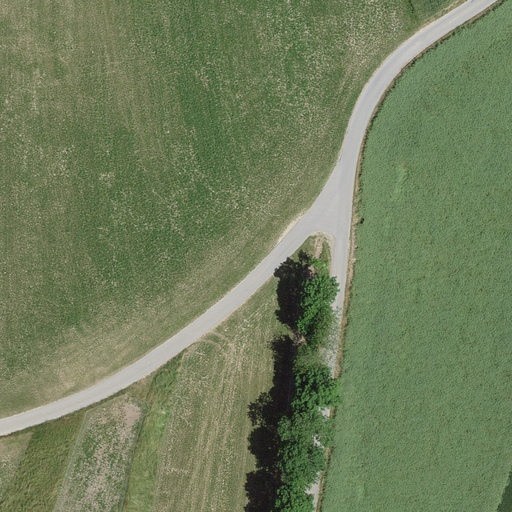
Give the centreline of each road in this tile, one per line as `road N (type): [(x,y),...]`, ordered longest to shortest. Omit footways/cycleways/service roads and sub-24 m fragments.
road 1 (unclassified): [(0,420),(69,400),(169,344),(235,293),(333,188)]
road 2 (unclassified): [(333,188),(342,226),(306,511)]
road 3 (unclassified): [(333,188),(369,89),(393,55),(476,0)]
